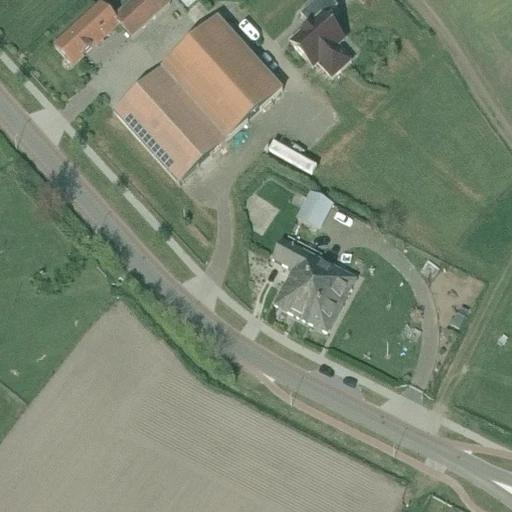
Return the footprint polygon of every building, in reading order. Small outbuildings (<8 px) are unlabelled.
[(101,7),(54,49),(71,69),(118,27),(129,40),(169,5),(164,0),(137,0),(114,21),(101,7)] [(329,0),(319,0),(301,17),(311,28),(291,47),(313,71),(318,66),(333,82),(352,64),(337,49),(344,42),(325,21),(338,9),(329,0)] [(164,74),(229,146),(285,95),(221,23),(164,74)] [(229,146),(164,74),(117,116),(181,188),(229,146)] [(311,196),(298,223),(318,233),(331,206),(311,196)] [(295,272),(287,287),(301,295),(312,276),(315,278),(323,264),(326,258),(321,256),(319,261),(286,243),(276,262),(295,272)] [(320,310),(310,327),(328,337),(358,283),(323,264),(315,278),(312,276),(301,295),(309,299),(307,303),(320,310)] [(309,299),(301,295),(287,287),(276,308),(310,327),(320,310),(307,303),(309,299)] [(457,316),(451,328),(459,332),(465,320),(457,316)]
